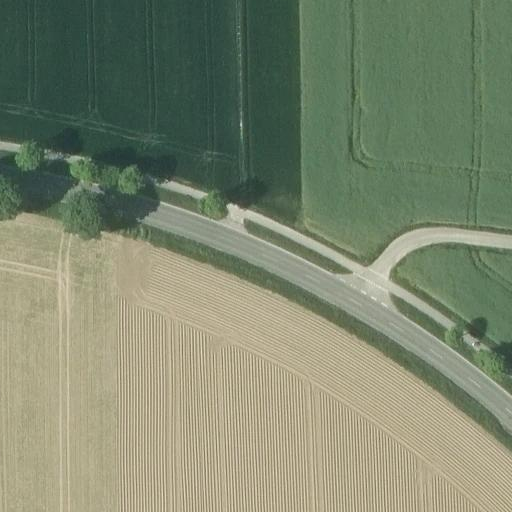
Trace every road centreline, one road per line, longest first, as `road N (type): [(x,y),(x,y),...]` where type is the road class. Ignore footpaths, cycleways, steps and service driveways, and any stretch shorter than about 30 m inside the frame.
road 1 (tertiary): [(0,178),(56,186),(233,241),(356,303),(511,413)]
road 2 (track): [(356,303),(397,252),(428,237),(511,245)]
